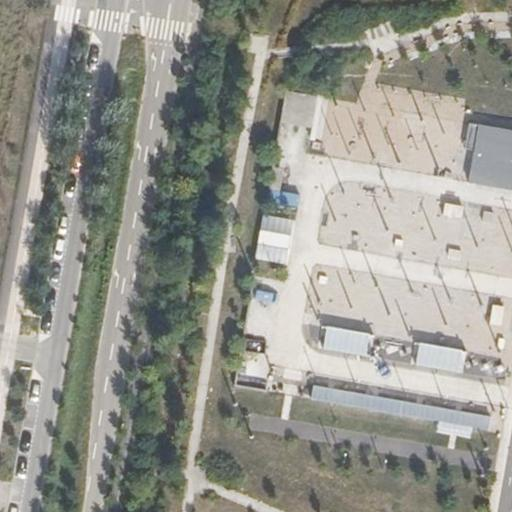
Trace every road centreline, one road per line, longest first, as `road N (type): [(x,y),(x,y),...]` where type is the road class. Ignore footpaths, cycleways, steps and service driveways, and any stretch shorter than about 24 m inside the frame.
road 1 (tertiary): [(96,511),(186,0)]
road 2 (tertiary): [(110,0),(24,511)]
